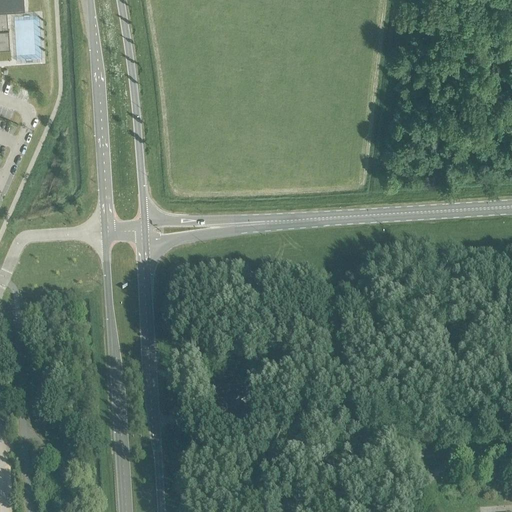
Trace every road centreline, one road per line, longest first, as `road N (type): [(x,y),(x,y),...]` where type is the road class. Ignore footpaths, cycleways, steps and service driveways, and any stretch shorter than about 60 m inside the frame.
road 1 (tertiary): [(144,231),(511,208)]
road 2 (secondary): [(161,511),(144,231)]
road 3 (secondary): [(105,232),(123,511)]
road 4 (secondary): [(88,0),(105,232)]
road 5 (secondary): [(144,231),(120,0)]
road 6 (residential): [(0,286),(16,243),(27,236),(105,232)]
